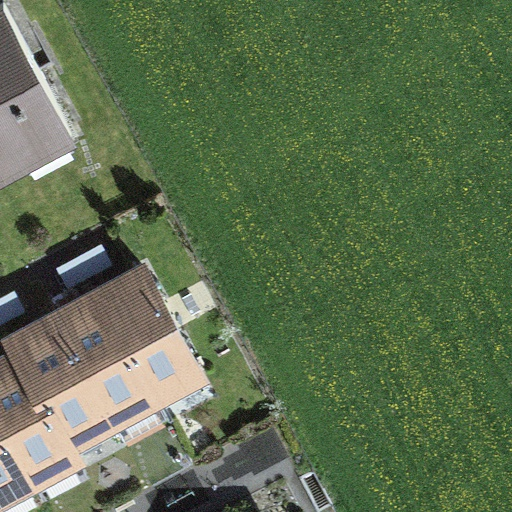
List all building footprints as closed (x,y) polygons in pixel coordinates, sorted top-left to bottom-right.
[(3,1),(0,2),(0,165),(71,127),(3,1)] [(144,267),(99,291),(155,392),(199,368),(144,267)] [(99,291),(55,315),(110,416),(155,392),(99,291)] [(12,339),(19,351),(67,440),(110,416),(55,315),(12,339)] [(67,440),(19,351),(0,361),(0,419),(31,476),(74,452),(67,440)] [(0,492),(31,476),(0,419),(0,492)]
